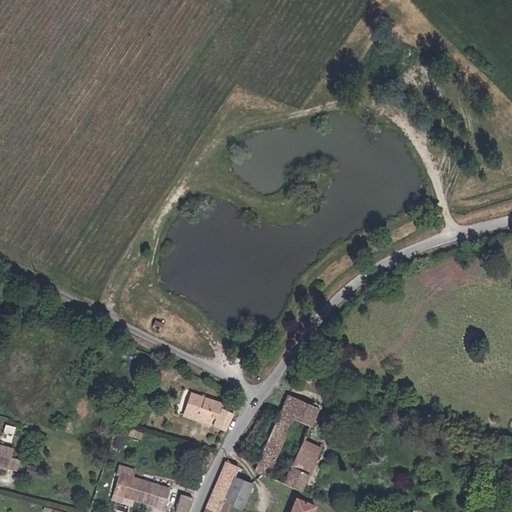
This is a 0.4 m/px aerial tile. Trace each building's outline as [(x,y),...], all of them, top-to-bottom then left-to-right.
[(161,322),(154,319),(150,326),(156,330),(161,322)] [(140,369),(143,360),(134,357),(131,365),(140,369)] [(158,365),(143,360),(140,369),(155,375),(158,365)] [(258,363),(251,361),(247,370),(254,372),(258,363)] [(201,406),(204,398),(184,391),(181,399),(201,406)] [(286,394),(267,442),(279,447),(273,464),(268,477),(299,489),(331,412),(286,394)] [(222,431),(225,426),(229,413),(221,410),(222,404),(204,398),(201,406),(181,399),(176,414),(222,431)] [(279,447),(267,442),(261,459),(273,464),(279,447)] [(255,472),(268,477),(273,464),(261,459),(255,472)] [(203,510),(208,511),(219,511),(233,478),(237,469),(225,464),(203,510)] [(134,470),(116,465),(113,474),(117,475),(111,493),(160,508),(166,490),(131,479),(134,470)] [(233,478),(239,481),(243,471),(237,469),(233,478)] [(233,478),(219,511),(238,511),(237,511),(249,484),(239,481),(233,478)] [(175,511),(177,511),(183,511),(188,498),(180,495),(175,511)] [(311,511),(314,505),(294,497),(287,511),(311,511)]
